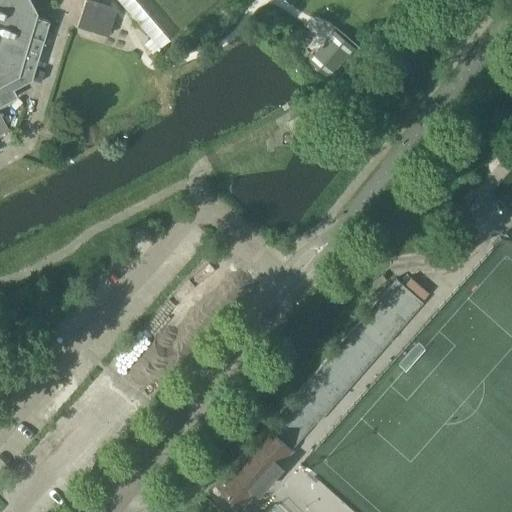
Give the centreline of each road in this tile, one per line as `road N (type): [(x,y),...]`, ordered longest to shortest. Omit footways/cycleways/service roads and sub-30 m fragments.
road 1 (trunk): [(98,0),(511,400)]
road 2 (trunk): [(511,290),(222,0)]
road 3 (residential): [(126,485),(291,280)]
